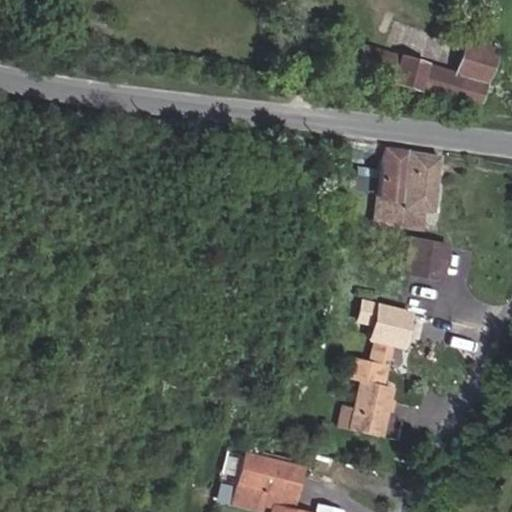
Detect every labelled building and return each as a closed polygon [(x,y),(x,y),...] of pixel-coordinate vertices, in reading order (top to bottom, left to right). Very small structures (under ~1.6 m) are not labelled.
[(460,41),(452,72),(360,47),(353,70),(473,106),(490,51),(460,41)] [(342,190),(373,194),(380,148),(349,145),(342,190)] [(373,194),(398,198),(405,151),(380,148),(373,194)] [(397,208),(426,212),(432,155),(405,151),(398,198),(397,208)] [(400,271),(438,278),(444,247),(407,239),(400,271)] [(367,337),(398,345),(405,314),(375,306),(367,337)] [(338,354),(357,360),(365,336),(347,329),(338,354)] [(364,350),(395,357),(398,345),(367,337),(364,350)] [(347,430),(377,436),(383,410),(389,412),(391,401),(386,399),(389,385),(358,379),(347,430)] [(273,495),(290,499),(298,468),(240,454),(233,484),(273,495)] [(259,503),(270,506),(273,495),(233,484),(227,503),(255,511),(259,503)]
